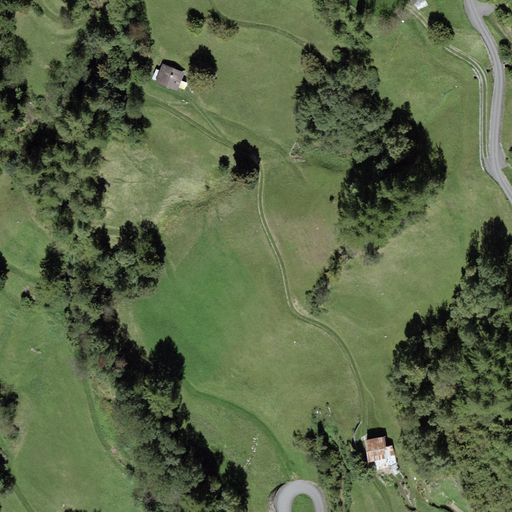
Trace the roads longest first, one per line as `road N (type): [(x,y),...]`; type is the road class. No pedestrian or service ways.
road 1 (track): [(497,170),(485,159),(482,74),(411,9),(390,0)]
road 2 (unclassified): [(511,195),(495,157),(499,67),(469,0)]
